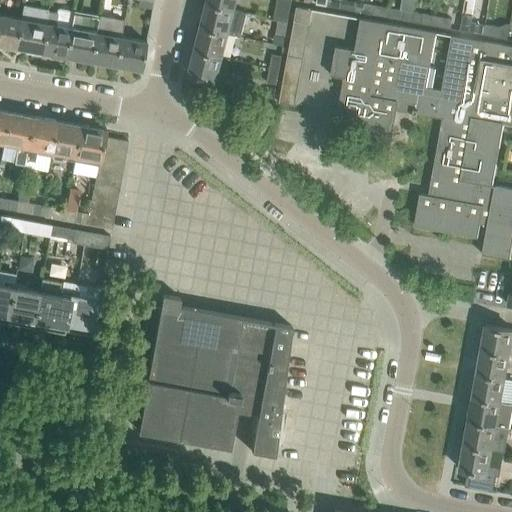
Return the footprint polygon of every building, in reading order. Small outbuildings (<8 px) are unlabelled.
[(207,0),(206,4),(233,10),(235,0),(207,0)] [(277,0),(274,20),(279,21),(279,20),(283,21),(283,23),(288,24),(292,0),(277,0)] [(316,0),(316,4),(325,6),(340,9),(341,0),(316,0)] [(347,0),(341,0),(340,9),(365,13),(366,3),(347,0)] [(366,3),(365,13),(387,17),(388,13),(391,13),(392,8),(390,8),(391,8),(366,3)] [(20,18),(15,48),(40,52),(47,10),(48,9),(23,4),(20,18)] [(233,10),(206,4),(200,27),(227,33),(227,32),(241,35),(246,13),(233,10)] [(296,6),(294,20),(310,23),(312,9),(296,6)] [(58,12),(47,10),(40,52),(64,57),(73,10),(59,8),(58,12)] [(388,13),(387,17),(412,22),(414,12),(391,8),(390,8),(392,8),(391,13),(388,13)] [(73,10),(64,57),(90,61),(95,32),(98,15),(73,10)] [(414,12),(412,22),(434,26),(435,21),(437,21),(438,16),(414,12)] [(0,13),(0,45),(15,48),(20,18),(0,13)] [(434,26),(450,28),(452,19),(438,16),(437,21),(435,21),(434,26)] [(336,45),(330,75),(344,77),(337,112),(365,117),(363,130),(392,136),(397,106),(413,109),(412,113),(417,114),(417,113),(442,117),(428,194),(420,192),(414,225),(477,236),(480,223),(487,224),(482,253),(509,258),(511,243),(511,187),(493,184),(504,123),(511,124),(511,45),(451,34),(442,90),(426,87),(436,32),(408,26),(363,18),(358,49),(336,45)] [(285,37),(288,24),(283,23),(283,21),(279,20),(279,21),(276,36),(285,37)] [(470,22),(468,32),(482,34),(483,30),(485,30),(486,26),(485,25),(470,22)] [(483,30),(482,34),(498,37),(507,39),(510,22),(507,22),(497,27),(485,25),(486,26),(485,30),(483,30)] [(200,27),(195,49),(221,56),(227,33),(200,27)] [(95,32),(90,61),(114,66),(120,36),(95,32)] [(146,41),(120,36),(114,66),(141,71),(146,41)] [(221,56),(195,49),(189,73),(195,75),(216,80),(216,79),(221,56)] [(278,70),(281,56),(271,54),(269,68),(278,70)] [(269,68),(266,82),(276,84),(278,70),(269,68)] [(0,139),(3,141),(9,112),(0,109),(0,139)] [(33,116),(9,112),(3,141),(18,143),(17,148),(14,162),(24,164),(25,159),(33,116)] [(51,149),(57,120),(33,116),(25,159),(35,161),(36,152),(50,154),(51,149)] [(57,120),(51,149),(50,154),(53,160),(61,162),(65,157),(75,159),(81,125),(57,120)] [(100,160),(102,148),(104,136),(105,129),(81,125),(75,159),(98,163),(100,160)] [(128,140),(104,136),(102,148),(126,152),(128,140)] [(126,152),(102,148),(100,160),(123,164),(126,152)] [(123,164),(100,160),(98,163),(96,172),(121,177),(123,164)] [(94,184),(119,189),(121,177),(96,172),(94,184)] [(116,201),(119,189),(94,184),(92,197),(116,201)] [(1,196),(0,202),(0,207),(15,210),(17,199),(1,196)] [(89,209),(114,213),(116,201),(92,197),(89,209)] [(39,214),(41,204),(17,199),(15,210),(39,214)] [(65,208),(41,204),(39,214),(63,219),(65,208)] [(87,223),(89,213),(65,208),(63,219),(87,223)] [(89,209),(89,213),(87,223),(112,228),(114,213),(89,209)] [(24,220),(11,217),(8,229),(22,231),(24,220)] [(24,220),(22,231),(35,233),(37,222),(24,220)] [(71,242),(107,249),(110,235),(50,225),(49,234),(72,238),(71,242)] [(41,277),(38,290),(32,325),(64,331),(64,330),(92,335),(98,300),(79,296),(80,290),(61,287),(62,280),(41,277)] [(0,319),(6,320),(12,283),(2,281),(2,284),(0,283),(0,319)] [(32,325),(38,290),(24,288),(24,285),(12,283),(6,320),(32,325)] [(257,415),(251,451),(275,455),(291,326),(178,305),(180,297),(162,294),(137,430),(229,447),(236,411),(257,415)] [(511,328),(485,324),(481,348),(508,353),(511,354),(511,328)] [(504,377),(508,353),(481,348),(477,372),(504,377)] [(477,372),(472,396),(511,403),(511,378),(504,377),(477,372)] [(468,420),(509,427),(511,408),(511,403),(472,396),(468,420)] [(468,420),(464,444),(500,450),(504,451),(509,427),(468,420)] [(464,444),(459,468),(467,469),(464,485),(492,490),(495,475),(500,450),(464,444)]
